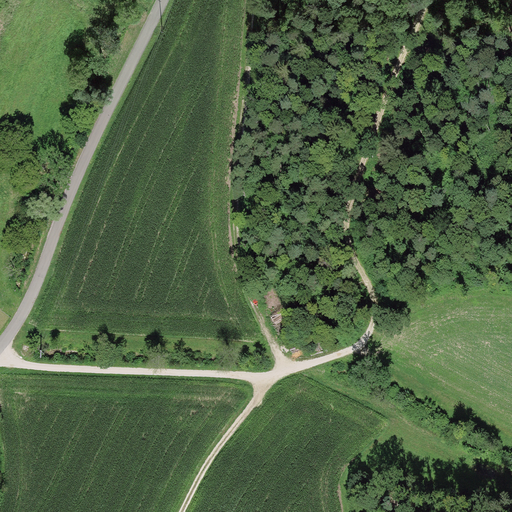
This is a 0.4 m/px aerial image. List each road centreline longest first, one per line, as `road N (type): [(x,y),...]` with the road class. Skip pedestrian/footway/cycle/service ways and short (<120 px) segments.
road 1 (track): [(275,373),(355,347),(372,321),(348,230),(349,203),(432,0)]
road 2 (unclassified): [(0,360),(90,141),(161,0)]
road 3 (track): [(5,353),(81,375),(275,373)]
road 4 (track): [(275,373),(245,282),(238,128)]
road 5 (track): [(355,347),(511,437)]
road 6 (track): [(181,511),(207,458),(275,373)]
road 7 (track): [(256,0),(238,128)]
